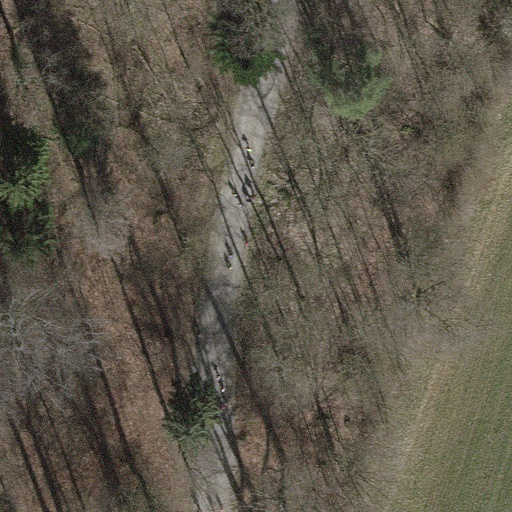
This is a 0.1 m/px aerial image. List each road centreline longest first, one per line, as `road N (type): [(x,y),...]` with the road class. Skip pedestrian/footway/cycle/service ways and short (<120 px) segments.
road 1 (track): [(283,0),(215,330),(223,511)]
road 2 (track): [(511,48),(348,511)]
